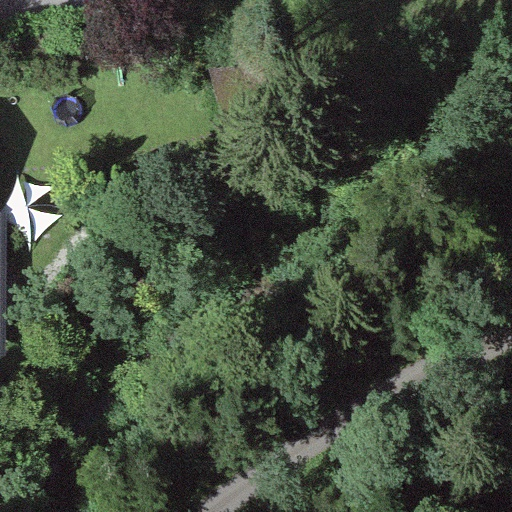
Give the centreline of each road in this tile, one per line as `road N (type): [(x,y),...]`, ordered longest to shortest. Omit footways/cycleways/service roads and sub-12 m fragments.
road 1 (track): [(511,50),(453,63),(163,0)]
road 2 (unclassified): [(511,331),(298,448),(213,511)]
